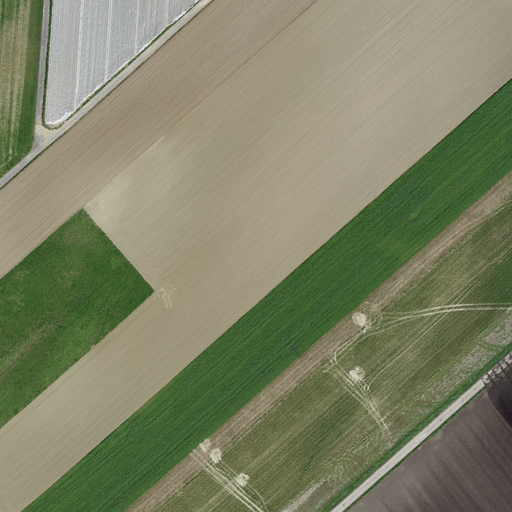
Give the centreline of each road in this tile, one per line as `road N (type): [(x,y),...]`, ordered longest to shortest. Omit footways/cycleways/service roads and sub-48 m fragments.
road 1 (track): [(0,179),(203,0)]
road 2 (track): [(335,511),(511,354)]
road 3 (track): [(40,0),(35,144)]
